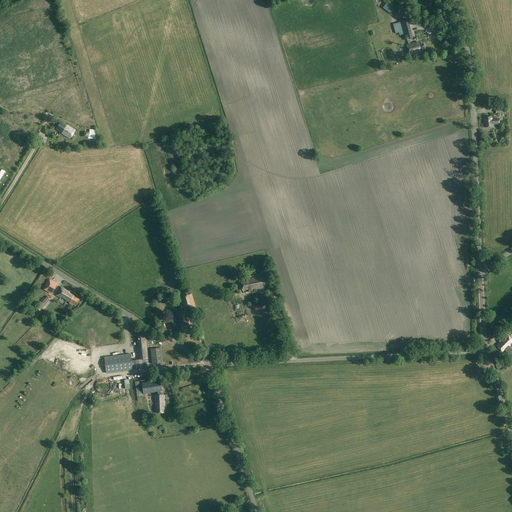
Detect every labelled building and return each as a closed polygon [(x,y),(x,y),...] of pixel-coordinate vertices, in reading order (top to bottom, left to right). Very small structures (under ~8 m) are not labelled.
[(420,51),(425,49),(424,44),(422,44),(421,43),(418,44),(418,42),(410,44),(409,39),(411,39),(406,20),(394,24),(395,29),(401,27),(404,40),(407,40),(408,44),(406,45),(409,55),(418,53),(417,51),(420,50),(420,51)] [(495,124),(499,124),(499,119),(492,119),(491,116),(484,117),(485,127),(493,127),(492,124),(495,124)] [(60,122),(56,129),(63,133),(62,134),(70,139),(75,131),(67,126),(67,127),(60,122)] [(95,130),(89,130),(89,134),(88,134),(88,133),(84,132),(83,137),(88,137),(88,138),(94,139),(95,135),(95,130)] [(262,273),(266,272),(267,276),(270,275),(268,262),(254,264),(254,268),(248,269),(249,275),(256,274),(255,269),(256,269),(257,270),(261,270),(262,273)] [(255,290),(265,288),(263,276),(247,279),(247,281),(241,282),(243,290),(248,289),(249,291),(252,290),(252,289),(255,288),(255,290)] [(53,293),(57,285),(52,282),(47,290),(53,293)] [(76,306),(79,300),(74,296),(69,293),(70,292),(61,287),(56,295),(65,301),(66,300),(70,302),(69,303),(72,305),(73,304),(76,306)] [(191,294),(182,297),(185,306),(189,305),(191,312),(196,310),(191,294)] [(47,296),(36,308),(39,310),(49,298),(47,296)] [(183,333),(191,331),(188,320),(189,320),(186,310),(174,313),(179,327),(180,327),(183,333)] [(58,326),(50,320),(49,322),(57,328),(58,326)] [(89,329),(92,347),(97,346),(94,328),(89,329)] [(106,373),(148,368),(145,335),(138,335),(138,341),(137,341),(137,345),(138,360),(131,361),(131,354),(104,357),(106,373)] [(508,347),(511,343),(511,340),(507,335),(500,342),(496,346),(502,352),(507,347),(508,347)] [(161,348),(151,349),(152,364),(162,363),(161,348)] [(86,381),(89,384),(95,379),(92,375),(86,381)] [(155,413),(164,413),(164,409),(164,395),(161,395),(160,391),(162,391),(160,380),(142,383),(144,394),(158,392),(158,395),(155,395),(155,405),(155,406),(155,413)]
